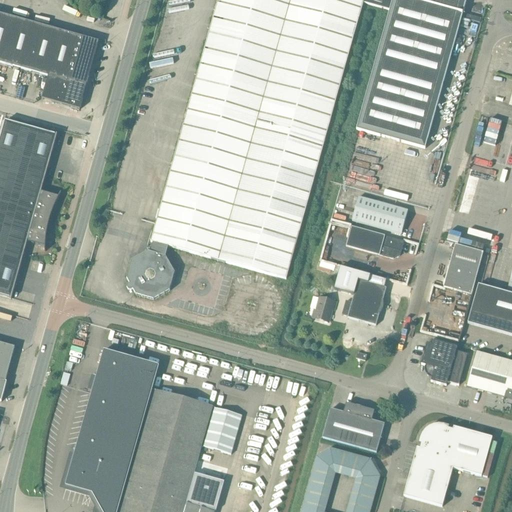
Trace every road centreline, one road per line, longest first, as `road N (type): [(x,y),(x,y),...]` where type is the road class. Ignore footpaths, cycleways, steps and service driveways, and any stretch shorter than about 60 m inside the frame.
road 1 (unclassified): [(390,393),(493,23),(511,28)]
road 2 (unclassified): [(58,304),(390,393)]
road 3 (unclassified): [(3,511),(58,304)]
road 4 (unclassified): [(58,304),(106,132)]
road 5 (unclassified): [(106,132),(143,0)]
